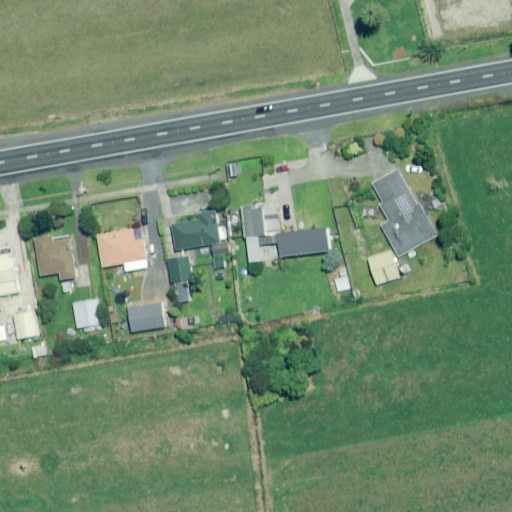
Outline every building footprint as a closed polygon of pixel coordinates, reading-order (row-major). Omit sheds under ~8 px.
[(410,193),(398,171),(374,184),(385,203),(382,205),(391,222),(383,226),(401,257),(438,236),(413,191),(410,193)] [(265,209),(264,201),(244,204),(248,239),(258,237),(259,246),(306,240),(305,226),(284,229),(281,207),(265,209)] [(222,244),(217,211),(201,214),(202,220),(174,225),(178,251),(213,246),(217,270),(233,267),(229,243),(222,244)] [(137,242),(135,230),(100,235),(105,268),(127,264),(128,272),(150,269),(146,241),(137,242)] [(55,240),(54,236),(37,239),(43,277),(61,274),(62,281),(79,278),(73,237),(55,240)] [(402,278),(393,251),(371,259),(379,285),(402,278)] [(0,296),(21,293),(15,254),(0,256),(0,296)] [(190,256),(169,260),(174,284),(176,283),(180,303),(192,301),(188,280),(194,279),(190,256)] [(306,307),(305,296),(283,297),(284,309),(306,307)] [(104,325),(100,300),(75,304),(79,329),(104,325)] [(168,327),(164,304),(131,309),(134,333),(168,327)] [(40,337),(36,313),(17,316),(20,339),(40,337)] [(239,313),(220,316),(222,324),(241,321),(239,313)] [(190,329),(188,317),(178,319),(181,331),(190,329)] [(16,335),(14,321),(6,322),(8,336),(16,335)] [(49,355),(47,346),(34,348),(36,358),(49,355)]
